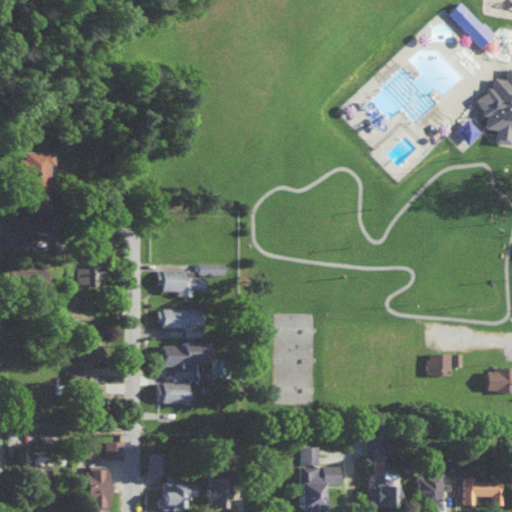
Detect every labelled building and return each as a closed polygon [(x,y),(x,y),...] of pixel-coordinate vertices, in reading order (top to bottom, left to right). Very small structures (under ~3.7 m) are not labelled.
[(490,33),(459,0),(455,0),(444,11),(477,46),(490,33)] [(457,13),(470,0),(503,34),(491,47),(457,13)] [(511,75),(502,74),(501,83),(494,87),(496,89),(484,97),(491,106),(491,112),(495,112),(493,124),(505,126),(503,139),(511,139),(511,75)] [(489,130),(478,118),(464,129),(475,142),(489,130)] [(47,162),(51,162),(52,149),(22,149),(22,156),(21,156),(20,203),(46,204),(47,162)] [(85,265),(73,264),(72,283),(102,283),(103,251),(86,250),(85,265)] [(195,272),(221,272),(221,260),(196,260),(195,272)] [(41,285),(41,261),(20,261),(20,285),(41,285)] [(180,268),(155,267),(154,288),(173,288),(172,293),(187,293),(187,287),(202,287),(202,274),(180,274),(180,268)] [(154,323),(201,324),(202,306),(155,306),(154,323)] [(85,379),(86,359),(98,360),(98,336),(74,336),(73,351),(70,351),(69,379),(85,379)] [(200,338),(178,337),(178,343),(153,342),(152,363),(187,364),(187,359),(199,359),(200,338)] [(437,352),(437,373),(458,373),(458,352),(437,352)] [(511,352),(501,353),(501,363),(506,363),(506,370),(495,371),(495,388),(506,387),(507,389),(511,389),(511,352)] [(461,353),(461,365),(470,364),(470,353),(461,353)] [(194,379),(207,379),(207,367),(194,366),(194,379)] [(101,381),(82,380),(81,409),(100,410),(101,381)] [(380,431),(361,431),(362,456),(381,456),(380,431)] [(102,457),(120,456),(119,438),(102,439),(102,457)] [(14,462),(27,463),(26,491),(47,492),(48,463),(28,462),(29,444),(15,444),(14,462)] [(314,444),(297,444),(298,462),(315,461),(314,444)] [(160,470),(160,451),(145,451),(144,470),(160,470)] [(204,452),(203,497),(209,497),(208,504),(224,505),(226,453),(204,452)] [(460,460),(441,459),(440,474),(460,475),(460,460)] [(295,463),(295,505),(299,505),(299,511),(315,511),(315,505),(320,505),(320,482),(334,482),(334,463),(295,463)] [(104,465),(80,466),(80,478),(74,478),(74,484),(80,484),(80,507),(104,507),(104,465)] [(437,471),(416,471),(415,509),(437,510),(437,471)] [(189,481),(177,481),(177,473),(160,473),(159,497),(153,496),(153,507),(178,508),(179,493),(189,493),(189,481)] [(470,493),(488,494),(488,502),(498,503),(499,475),(488,474),(488,478),(470,478),(470,475),(460,475),(459,502),(469,502),(470,493)] [(395,504),(395,476),(366,475),(365,503),(395,504)]
